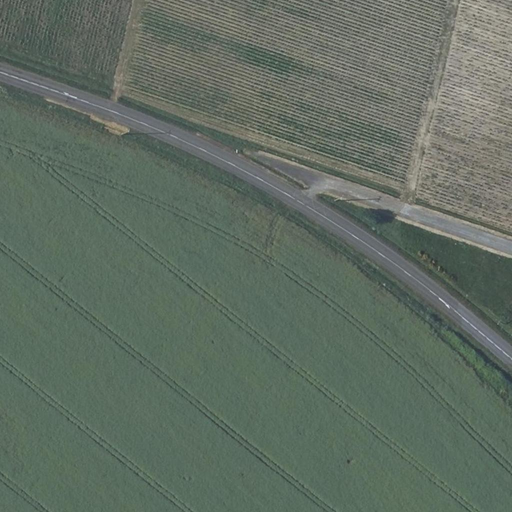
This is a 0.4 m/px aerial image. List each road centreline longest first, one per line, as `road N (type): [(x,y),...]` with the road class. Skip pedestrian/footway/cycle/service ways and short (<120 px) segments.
road 1 (track): [(298,201),(0,348)]
road 2 (secondary): [(0,73),(156,131),(298,201)]
road 3 (secondary): [(298,201),(411,275),(511,358)]
road 4 (unclassified): [(298,201),(328,185),(511,249)]
road 5 (track): [(455,0),(403,210)]
